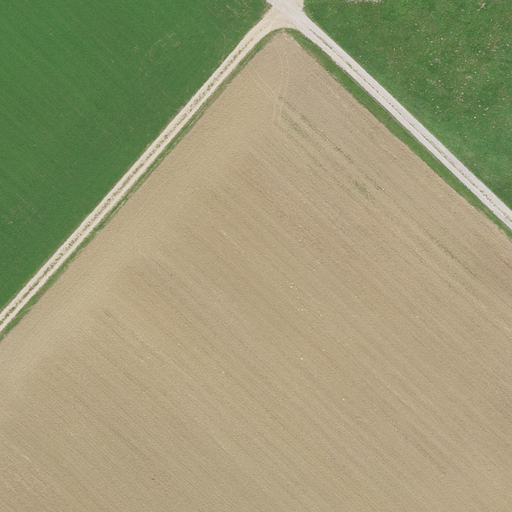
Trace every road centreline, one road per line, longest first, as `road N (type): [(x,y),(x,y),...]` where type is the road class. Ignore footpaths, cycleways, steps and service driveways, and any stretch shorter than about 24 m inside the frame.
road 1 (track): [(0,321),(279,9),(269,0)]
road 2 (track): [(285,0),(279,9),(511,222)]
